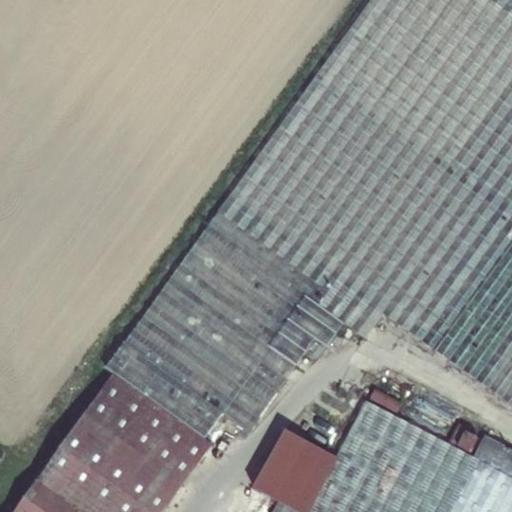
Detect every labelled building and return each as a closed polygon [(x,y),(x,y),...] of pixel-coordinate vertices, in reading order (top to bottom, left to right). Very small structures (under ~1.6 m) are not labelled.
[(386,306),(511,396),(511,0),(373,0),(234,198),(329,266),(386,306)] [(234,198),(225,210),(320,278),(329,266),(234,198)] [(85,511),(86,511),(173,511),(222,442),(210,433),(228,407),(275,342),(320,278),(225,210),(216,224),(214,224),(112,365),(120,371),(43,481),(85,511)] [(320,278),(275,342),(301,361),(318,332),(329,340),(346,317),(367,332),(386,306),(329,266),(320,278)] [(301,361),(275,342),(228,407),(254,425),(301,361)] [(511,511),(511,444),(487,432),(477,452),(366,395),(334,453),(285,427),(253,486),(276,498),(268,511),(511,511)] [(84,511),(85,511),(43,481),(21,511),(84,511)]
